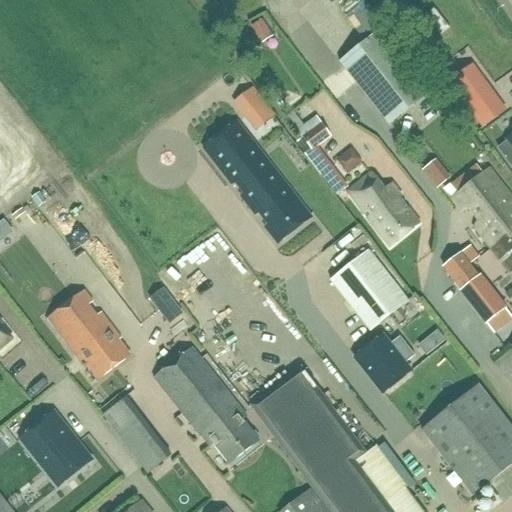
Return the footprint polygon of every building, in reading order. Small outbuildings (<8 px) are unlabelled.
[(438,40),(448,34),(435,14),(426,20),(438,40)] [(259,50),(272,41),(261,25),(248,33),(259,50)] [(389,126),(427,95),(377,33),(339,63),(389,126)] [(475,119),(498,103),(472,68),(450,85),(475,119)] [(263,104),(252,90),(237,101),(248,116),(263,104)] [(316,119),(296,133),(310,151),(329,137),(316,119)] [(238,183),(246,192),(242,197),(256,215),(262,213),(270,223),(266,229),(278,244),(310,219),(236,125),(216,141),(226,153),(214,162),(232,185),(238,183)] [(320,151),(308,157),(331,200),(343,193),(320,151)] [(350,152),(331,165),(342,181),(361,167),(350,152)] [(449,179),(436,161),(422,171),(435,189),(449,179)] [(490,248),(511,231),(511,200),(489,171),(483,175),(476,166),(450,186),(458,195),(452,200),(462,212),(468,210),(476,221),(473,227),(490,248)] [(383,190),(370,174),(348,191),(390,247),(419,224),(408,208),(405,209),(398,201),(401,197),(391,185),(383,190)] [(60,211),(48,221),(57,232),(69,222),(60,211)] [(511,231),(490,248),(511,276),(511,231)] [(143,256),(157,277),(173,266),(159,246),(143,256)] [(371,332),(408,301),(368,251),(331,281),(371,332)] [(443,269),(461,292),(480,278),(470,265),(461,254),(443,269)] [(504,306),(480,278),(461,292),(460,292),(482,322),(483,321),(495,335),(511,322),(511,318),(503,306),(504,306)] [(272,286),(263,293),(274,308),(283,301),(272,286)] [(148,300),(169,326),(183,314),(162,289),(148,300)] [(96,316),(88,306),(93,303),(83,291),(46,320),(83,367),(86,365),(99,381),(130,356),(118,341),(121,339),(100,313),(96,316)] [(219,309),(225,319),(242,308),(235,298),(219,309)] [(294,330),(302,323),(289,307),(281,314),(294,330)] [(249,309),(223,327),(260,377),(286,358),(249,309)] [(0,351),(12,341),(1,325),(2,323),(0,320),(0,351)] [(438,333),(419,348),(426,357),(445,342),(438,333)] [(410,373),(404,365),(415,356),(401,338),(390,347),(382,337),(355,358),(383,394),(410,373)] [(258,441),(242,421),(246,417),(192,349),(153,380),(199,438),(204,434),(229,465),(258,441)] [(301,368),(251,407),(330,511),(392,511),(354,462),(365,453),(301,368)] [(0,387),(0,420),(5,427),(17,417),(24,426),(38,414),(15,385),(5,393),(0,387)] [(473,496),(511,464),(511,429),(478,387),(421,432),(473,496)] [(146,474),(171,455),(126,397),(101,416),(146,474)] [(77,447),(72,441),(74,440),(56,417),(23,443),(60,491),(93,465),(78,446),(77,447)] [(326,511),(310,490),(280,511),(326,511)] [(149,511),(140,500),(126,511),(149,511)]
